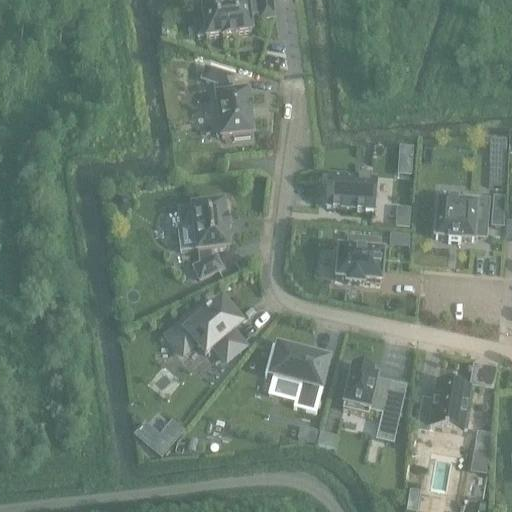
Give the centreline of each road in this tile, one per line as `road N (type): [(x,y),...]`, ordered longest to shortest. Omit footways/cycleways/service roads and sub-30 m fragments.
road 1 (residential): [(299,81),(279,294),(294,306),(511,353)]
road 2 (unclassified): [(336,511),(296,479),(0,508)]
